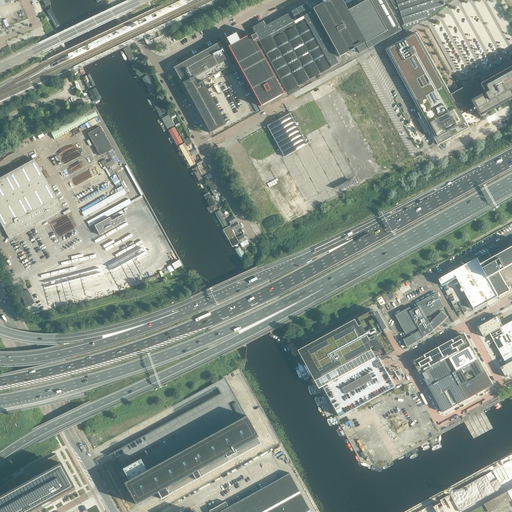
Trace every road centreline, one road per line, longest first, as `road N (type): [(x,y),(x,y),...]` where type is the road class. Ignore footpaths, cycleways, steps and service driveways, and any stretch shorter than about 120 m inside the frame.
road 1 (motorway): [(359,244),(133,350),(0,384)]
road 2 (motorway): [(0,457),(287,312),(322,285)]
road 3 (motorway): [(0,400),(141,364),(322,285)]
road 4 (motorway): [(322,285),(511,180)]
road 5 (unclassified): [(255,240),(157,65)]
road 6 (tertiary): [(96,480),(0,305)]
road 7 (motorway): [(359,244),(322,250),(178,316)]
road 8 (motorway): [(178,316),(60,354),(0,360)]
road 9 (motorway): [(178,316),(65,340),(0,333)]
road 10 (unknown): [(232,135),(280,216),(304,206),(275,155)]
road 11 (motorway): [(511,160),(359,244)]
road 12 (unclassified): [(0,165),(38,145),(96,244)]
road 13 (unclassified): [(0,67),(142,0)]
road 14 (unclassified): [(505,387),(438,422),(404,358)]
road 15 (unclassified): [(120,285),(163,262),(140,222),(96,244)]
road 16 (unclassified): [(157,65),(280,0)]
road 17 (unknown): [(372,297),(381,313),(436,286),(459,326)]
